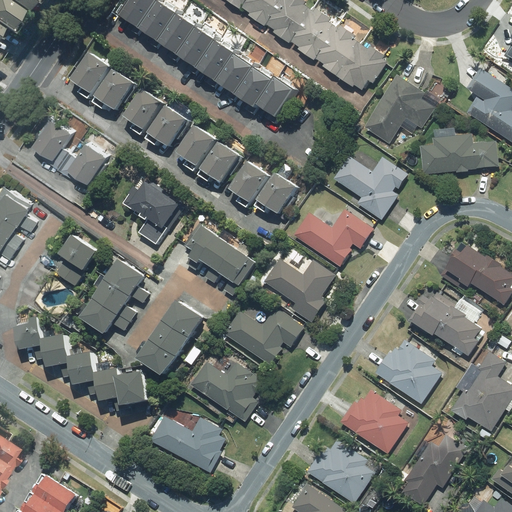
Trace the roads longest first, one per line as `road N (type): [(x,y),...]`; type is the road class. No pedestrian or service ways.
road 1 (residential): [(511,221),(471,208),(432,221),(234,511)]
road 2 (residential): [(187,511),(0,391)]
road 3 (tertiary): [(0,119),(81,0)]
